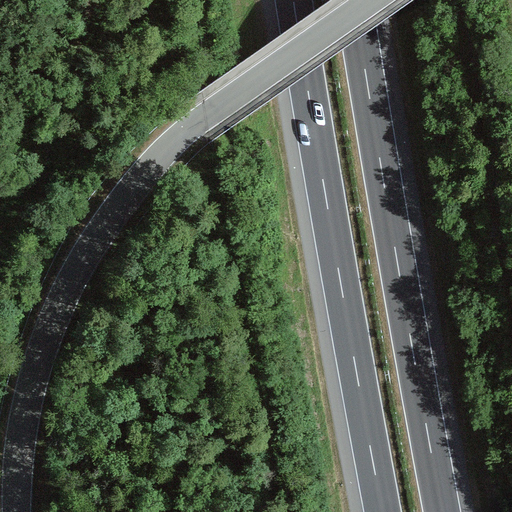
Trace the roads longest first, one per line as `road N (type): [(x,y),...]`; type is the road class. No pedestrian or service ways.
road 1 (tertiary): [(16,511),(26,406),(47,335),(78,266),(116,211),(205,117),(371,0)]
road 2 (motorway): [(293,0),(382,511)]
road 3 (motorway): [(442,511),(353,0)]
